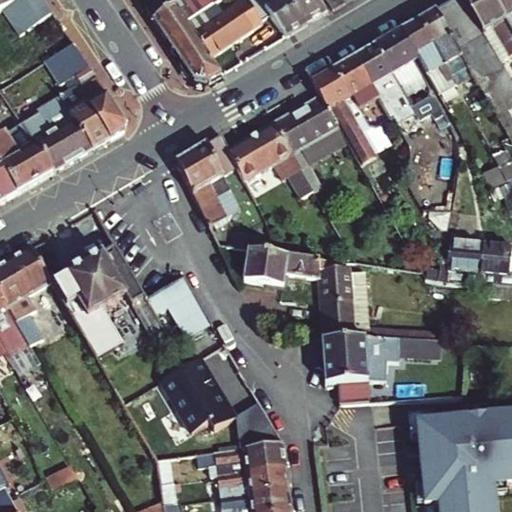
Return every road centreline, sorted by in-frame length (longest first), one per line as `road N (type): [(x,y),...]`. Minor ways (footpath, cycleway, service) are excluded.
road 1 (residential): [(156,146),(229,300),(303,391),(317,511)]
road 2 (tertiary): [(407,0),(179,133)]
road 3 (tertiary): [(156,146),(0,236)]
road 4 (residential): [(91,0),(179,133)]
